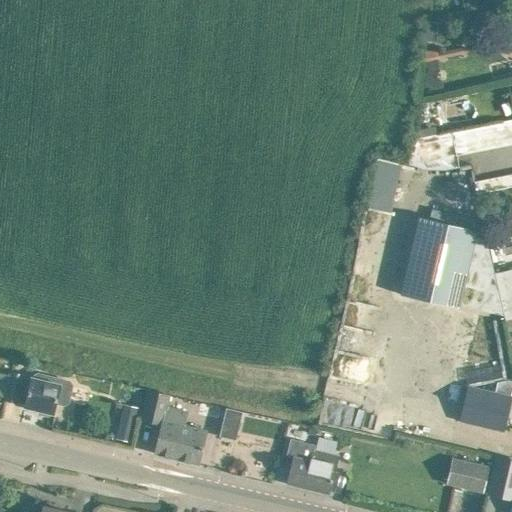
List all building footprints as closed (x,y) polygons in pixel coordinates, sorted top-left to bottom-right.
[(474,0),(461,0),(464,11),(477,8),(474,0)] [(511,36),(437,52),(437,49),(423,52),(422,63),(511,43),(511,36)] [(511,144),(511,124),(511,120),(499,122),(504,146),(511,144)] [(504,146),(499,122),(491,123),(487,124),(492,148),(504,146)] [(492,148),(487,124),(482,125),(475,126),(480,150),(492,148)] [(480,150),(475,126),(464,128),(469,153),(480,150)] [(418,130),(419,137),(432,135),(430,127),(418,130)] [(469,153),(464,128),(452,131),(457,155),(469,153)] [(459,167),(457,155),(452,131),(432,135),(419,137),(413,138),(409,164),(427,169),(446,169),(459,167)] [(511,188),(511,173),(496,177),(499,192),(511,188)] [(499,192),(496,177),(475,182),(476,197),(499,192)] [(416,212),(398,293),(458,308),(477,227),(416,212)] [(511,271),(496,276),(506,319),(511,317),(511,271)] [(380,316),(381,296),(358,295),(358,315),(380,316)] [(489,352),(494,324),(473,320),(468,348),(489,352)] [(24,377),(12,374),(7,402),(18,405),(24,377)] [(29,387),(25,407),(53,413),(55,404),(64,406),(70,403),(74,385),(71,380),(57,377),(43,374),(41,381),(31,379),(29,387)] [(511,395),(467,385),(458,421),(503,432),(511,396),(511,395)] [(198,464),(203,445),(205,435),(206,430),(186,425),(189,411),(168,406),(170,395),(149,390),(141,419),(162,424),(155,453),(198,464)] [(225,408),(219,437),(235,441),(241,412),(225,408)] [(134,427),(118,423),(115,439),(130,442),(134,427)] [(291,438),(287,457),(293,459),(292,464),(287,484),(288,484),(328,494),(333,474),(336,460),(338,454),(315,448),(316,443),(291,438)] [(511,498),(511,458),(498,456),(494,473),(489,493),(511,498)] [(482,491),(488,468),(461,461),(455,485),(482,491)]
